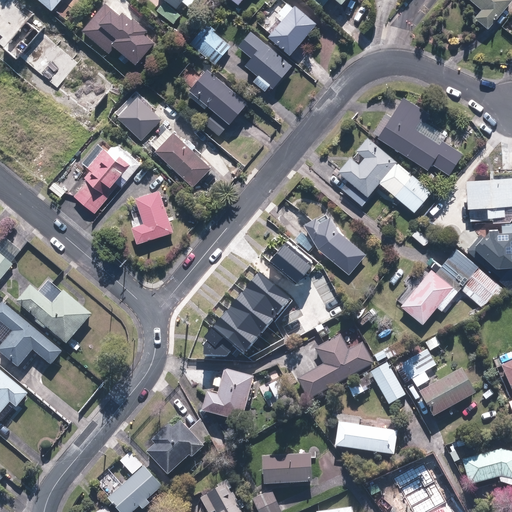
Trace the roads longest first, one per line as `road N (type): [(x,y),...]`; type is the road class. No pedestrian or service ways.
road 1 (residential): [(511,109),(419,66),(368,67),(153,317)]
road 2 (residential): [(153,317),(147,373),(52,484),(42,511)]
road 3 (residential): [(0,181),(153,317)]
